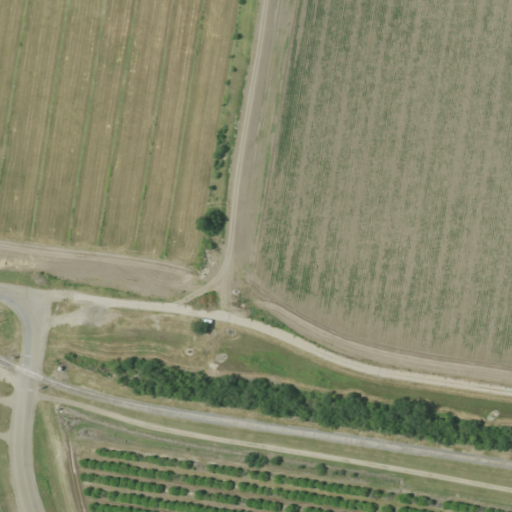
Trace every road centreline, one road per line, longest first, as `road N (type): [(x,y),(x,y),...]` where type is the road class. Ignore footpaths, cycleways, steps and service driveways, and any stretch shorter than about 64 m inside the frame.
road 1 (residential): [(511,390),(342,361),(233,317),(28,297)]
road 2 (tertiary): [(38,511),(27,412),(40,320),(28,297)]
